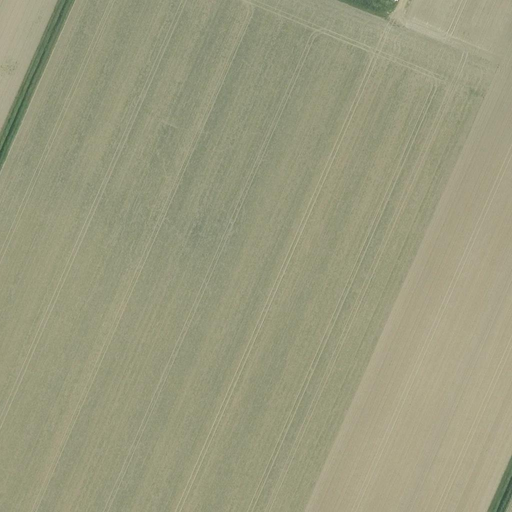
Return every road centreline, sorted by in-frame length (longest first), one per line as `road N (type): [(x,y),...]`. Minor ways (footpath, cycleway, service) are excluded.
road 1 (track): [(72,0),(0,166)]
road 2 (track): [(0,135),(58,0)]
